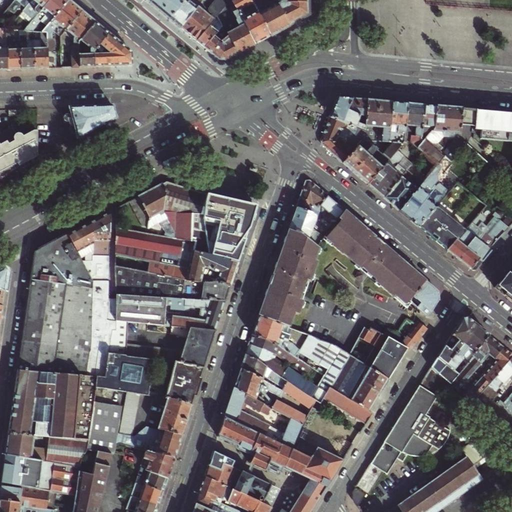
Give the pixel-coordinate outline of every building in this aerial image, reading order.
[(14,0),(10,5),(14,8),(20,0),(14,0)] [(33,0),(39,4),(27,19),(31,22),(34,18),(49,0),(33,0)] [(49,0),(34,18),(39,22),(46,14),(52,20),(67,0),(49,0)] [(75,6),(68,0),(67,0),(52,20),(42,32),(47,32),(48,43),(53,43),(53,33),(55,31),(61,37),(66,31),(82,11),(75,6)] [(151,0),(149,2),(162,13),(169,19),(184,0),(151,0)] [(198,5),(202,0),(184,0),(169,19),(175,24),(179,28),(198,5)] [(217,15),(229,0),(215,0),(205,12),(198,5),(179,28),(188,35),(196,41),(217,15)] [(231,0),(229,0),(217,15),(222,25),(238,53),(245,49),(250,46),(254,44),(236,8),(231,0)] [(231,0),(236,8),(239,6),(240,9),(252,3),(252,2),(250,0),(231,0)] [(292,25),(309,16),(308,6),(308,0),(291,0),(268,12),(267,9),(258,14),(270,36),(292,25)] [(239,6),(236,8),(254,44),(263,40),(270,36),(258,14),(252,3),(240,9),(239,6)] [(81,39),(95,22),(90,18),(82,11),(66,31),(75,39),(73,41),(73,46),(71,46),(71,68),(80,68),(79,55),(79,42),(81,39)] [(222,25),(217,15),(196,41),(200,45),(204,48),(222,25)] [(100,43),(108,33),(102,29),(95,22),(81,39),(91,47),(88,51),(88,54),(79,55),(80,68),(95,67),(94,52),(94,49),(100,43)] [(222,25),(204,48),(213,56),(218,60),(224,60),(232,56),(238,53),(222,25)] [(0,39),(2,40),(2,28),(0,28),(0,70),(1,71),(8,70),(7,48),(0,48),(0,39)] [(26,39),(26,30),(20,30),(20,40),(21,70),(28,70),(35,69),(34,39),(26,39)] [(42,32),(41,31),(41,38),(34,39),(35,69),(42,69),(49,69),(48,52),(48,43),(47,32),(42,32)] [(120,43),(108,33),(100,43),(113,54),(99,54),(99,52),(94,52),(95,67),(105,67),(132,66),(132,53),(120,43)] [(14,35),(7,35),(7,48),(8,70),(14,70),(21,70),(20,40),(14,40),(14,35)] [(56,52),(48,52),(49,69),(57,69),(56,52)] [(359,116),(354,115),(347,111),(352,99),(337,98),(334,106),(332,112),(330,117),(350,126),(354,127),(359,116)] [(354,115),(359,116),(365,116),(367,100),(359,99),(352,99),(347,111),(354,115)] [(386,142),(388,142),(391,102),(378,101),(367,100),(365,116),(364,126),(374,127),(373,141),(379,141),(386,142)] [(405,132),(407,104),(400,103),(391,102),(388,142),(398,143),(399,141),(396,141),(397,132),(405,132)] [(404,142),(402,144),(368,185),(376,191),(384,198),(406,171),(398,164),(413,146),(416,148),(423,139),(421,137),(411,136),(411,133),(412,126),(414,104),(407,104),(405,132),(404,142)] [(420,105),(414,104),(412,126),(416,126),(416,127),(415,129),(415,133),(411,133),(411,136),(421,137),(422,130),(422,127),(420,127),(421,116),(423,116),(424,105),(420,105)] [(422,127),(422,130),(430,131),(434,127),(435,106),(430,106),(424,105),(423,116),(421,116),(420,127),(422,127)] [(112,106),(68,108),(71,117),(73,125),(77,140),(86,135),(102,126),(116,119),(112,106)] [(450,107),(435,106),(434,127),(430,131),(423,139),(416,148),(421,152),(437,165),(444,156),(450,161),(466,145),(456,136),(441,153),(430,144),(438,135),(439,132),(459,133),(460,125),(462,108),(450,107)] [(511,112),(502,112),(462,108),(460,125),(473,126),(473,131),(511,134),(511,112)] [(364,131),(364,126),(365,116),(359,116),(354,127),(357,129),(364,131)] [(346,133),(350,126),(330,117),(327,125),(324,133),(344,146),(354,132),(355,133),(357,129),(354,127),(353,130),(349,135),(346,133)] [(0,180),(9,175),(38,160),(38,127),(32,127),(21,133),(20,132),(18,131),(16,131),(14,131),(13,133),(12,134),(11,136),(12,138),(13,140),(14,141),(9,143),(7,141),(0,144),(0,180)] [(332,153),(343,163),(364,140),(364,131),(357,129),(355,133),(354,132),(344,146),(324,133),(321,139),(322,144),(332,153)] [(422,130),(421,137),(423,139),(430,131),(422,130)] [(348,167),(353,171),(375,147),(379,141),(373,141),(364,140),(343,163),(348,167)] [(368,185),(402,144),(398,143),(388,142),(386,142),(387,146),(381,153),(375,147),(353,171),(360,178),(368,185)] [(441,168),(437,165),(422,183),(430,189),(437,182),(438,181),(437,176),(436,175),(439,172),(439,170),(441,168)] [(410,172),(407,170),(406,171),(384,198),(391,204),(399,211),(415,191),(417,189),(404,178),(410,172)] [(296,207),(309,212),(313,215),(328,197),(317,187),(309,181),(305,181),(296,207)] [(180,186),(166,182),(165,183),(162,184),(166,192),(163,212),(174,232),(174,239),(192,242),(193,234),(193,229),(193,212),(204,213),(204,194),(180,186)] [(417,189),(415,191),(426,200),(439,184),(437,182),(430,189),(422,183),(417,189)] [(166,192),(162,184),(146,193),(129,202),(142,226),(148,223),(148,229),(162,221),(164,224),(161,226),(165,234),(169,235),(174,232),(163,212),(166,192)] [(415,191),(399,211),(409,219),(418,226),(427,216),(429,217),(437,207),(446,196),(449,192),(439,184),(426,200),(415,191)] [(211,195),(204,194),(204,213),(193,212),(193,229),(204,230),(204,223),(230,224),(226,235),(223,234),(221,239),(200,234),(198,236),(193,234),(192,242),(193,250),(237,262),(240,255),(244,243),(248,231),(251,222),(252,219),(255,210),(256,205),(230,200),(211,195)] [(328,197),(313,215),(331,230),(338,221),(336,219),(343,210),(334,202),(328,197)] [(313,215),(309,212),(296,207),(294,214),(290,224),(288,229),(312,238),(319,244),(326,235),(331,230),(313,215)] [(437,207),(429,217),(427,216),(418,226),(422,230),(429,235),(430,236),(439,226),(436,223),(444,213),(437,207)] [(410,300),(425,281),(416,273),(400,258),(384,245),(370,233),(356,221),(343,210),(336,219),(338,221),(331,230),(326,235),(335,243),(334,245),(344,254),(345,253),(405,306),(410,300)] [(111,242),(111,212),(106,215),(73,232),(67,235),(77,253),(93,246),(93,241),(96,240),(97,242),(111,242)] [(491,251),(511,223),(511,218),(509,216),(502,222),(498,218),(499,216),(495,212),(493,215),(495,217),(486,227),(481,223),(483,220),(483,217),(479,213),(477,216),(464,230),(465,231),(457,241),(455,240),(447,250),(452,254),(465,264),(472,270),(475,269),(491,251)] [(439,226),(443,220),(446,217),(447,216),(444,213),(436,223),(439,226)] [(465,231),(464,230),(447,216),(446,217),(443,220),(439,226),(430,236),(436,241),(447,250),(455,240),(457,241),(465,231)] [(174,239),(116,229),(116,255),(188,269),(193,250),(192,242),(174,239)] [(258,316),(288,329),(293,315),(297,316),(316,263),(313,262),(319,245),(319,244),(312,238),(288,229),(276,266),(273,275),(269,285),(263,302),(258,316)] [(48,245),(34,253),(17,371),(96,376),(105,377),(107,354),(91,352),(92,280),(85,267),(77,253),(67,235),(48,245)] [(93,256),(110,257),(111,242),(97,242),(96,240),(93,241),(93,246),(93,256)] [(216,281),(217,279),(209,279),(199,278),(202,269),(218,274),(232,278),(233,274),(234,271),(235,267),(237,262),(193,250),(188,269),(185,280),(199,282),(216,281)] [(188,269),(116,255),(115,267),(185,280),(188,269)] [(128,336),(108,333),(109,298),(110,257),(93,256),(93,263),(92,280),(91,352),(107,354),(126,356),(127,345),(128,336)] [(85,267),(92,280),(93,263),(85,267)] [(229,288),(230,285),(216,281),(199,282),(185,280),(115,267),(117,295),(224,300),(227,294),(229,288)] [(216,281),(230,285),(232,278),(218,274),(217,279),(216,281)] [(511,302),(511,275),(511,276),(508,274),(496,289),(511,302)] [(433,288),(425,281),(410,300),(417,306),(428,315),(438,300),(438,296),(437,292),(433,288)] [(219,316),(224,300),(117,295),(117,298),(116,321),(128,322),(164,325),(166,304),(171,304),(171,309),(188,310),(188,305),(200,306),(201,306),(197,318),(201,318),(199,329),(215,330),(216,325),(219,316)] [(116,321),(117,298),(109,298),(108,333),(128,336),(128,322),(116,321)] [(213,334),(215,330),(199,329),(201,318),(197,318),(171,315),(170,326),(171,326),(189,328),(186,338),(182,351),(127,345),(126,356),(154,359),(158,360),(160,360),(161,359),(170,361),(171,360),(174,361),(186,362),(202,367),(204,361),(206,356),(207,352),(210,344),(211,341),(213,334)] [(298,351),(293,345),(285,340),(289,329),(288,329),(258,316),(256,323),(252,335),(271,343),(296,358),(299,354),(297,352),(298,351)] [(464,318),(461,318),(430,367),(438,373),(477,326),(472,322),(466,317),(464,318)] [(406,320),(402,326),(418,339),(424,332),(427,328),(422,324),(415,318),(411,323),(406,320)] [(186,338),(189,328),(171,326),(170,333),(186,338)] [(399,345),(407,349),(409,350),(411,349),(415,344),(418,339),(402,326),(398,332),(405,337),(399,345)] [(468,361),(472,356),(488,335),(483,331),(477,326),(438,373),(443,377),(450,383),(458,373),(453,369),(463,356),(468,361)] [(351,352),(349,356),(388,379),(397,365),(407,349),(399,345),(367,330),(365,332),(363,330),(364,328),(351,352)] [(296,358),(271,343),(252,335),(250,340),(249,344),(275,355),(297,370),(300,366),(302,362),(296,358)] [(472,356),(480,362),(488,352),(492,355),(503,348),(500,345),(493,339),(488,335),(472,356)] [(309,358),(319,341),(308,336),(299,352),(309,358)] [(324,376),(316,388),(310,397),(319,404),(322,398),(329,388),(349,356),(334,347),(319,341),(309,358),(328,369),(324,376)] [(247,349),(245,355),(288,383),(295,373),(274,359),(275,355),(249,344),(247,349)] [(503,348),(492,355),(496,358),(481,376),(489,383),(511,356),(511,354),(508,352),(503,348)] [(160,398),(160,394),(151,392),(154,359),(126,356),(107,354),(105,377),(96,376),(94,387),(109,389),(126,392),(139,394),(160,398)] [(284,390),(288,383),(245,355),(243,361),(241,366),(240,369),(263,382),(264,377),(272,383),(284,390)] [(349,356),(329,388),(367,411),(379,393),(383,387),(388,379),(349,356)] [(480,362),(472,356),(468,361),(458,373),(450,383),(458,389),(480,362)] [(511,356),(489,383),(473,401),(501,423),(510,414),(511,411),(511,356)] [(166,399),(190,404),(193,396),(196,387),(200,375),(202,369),(202,367),(186,362),(174,361),(166,399)] [(430,367),(417,388),(431,397),(443,377),(438,373),(430,367)] [(277,400),(275,403),(267,399),(264,405),(278,412),(291,419),(302,425),(309,410),(313,403),(318,406),(319,404),(310,397),(295,388),(288,383),(284,390),(282,393),(263,382),(240,369),(239,372),(236,382),(234,387),(256,400),(259,393),(264,395),(266,390),(282,400),(285,394),(308,408),(305,414),(277,400)] [(96,376),(17,371),(10,422),(8,433),(87,439),(94,387),(96,376)] [(288,383),(295,388),(302,378),(295,373),(288,383)] [(489,383),(481,376),(465,395),(473,401),(489,383)] [(316,388),(302,378),(295,388),(310,397),(316,388)] [(75,494),(71,511),(124,511),(126,508),(130,493),(134,481),(136,475),(134,475),(118,470),(123,455),(114,453),(116,442),(118,432),(119,433),(123,406),(126,392),(109,389),(94,387),(87,439),(85,449),(81,455),(75,494)] [(264,405),(256,400),(234,387),(232,393),(230,400),(243,407),(245,405),(274,421),(278,412),(264,405)] [(372,413),(367,411),(329,388),(322,398),(365,424),(372,413)] [(417,388),(382,443),(399,454),(400,454),(401,455),(402,455),(403,456),(404,456),(405,456),(406,456),(411,458),(418,458),(425,457),(431,454),(436,451),(440,447),(443,443),(446,438),(447,434),(448,428),(448,423),(446,414),(444,409),(441,405),(437,401),(431,397),(417,388)] [(131,435),(139,394),(126,392),(123,406),(119,433),(131,435)] [(157,428),(180,434),(183,427),(188,412),(190,404),(166,399),(157,428)] [(227,407),(224,415),(269,438),(271,435),(268,433),(272,426),(243,409),(243,407),(230,400),(227,407)] [(274,421),(273,424),(243,407),(243,409),(272,426),(268,433),(271,435),(269,438),(279,443),(291,419),(278,412),(274,421)] [(281,489),(251,475),(243,493),(259,500),(255,511),(254,511),(310,511),(334,475),(344,459),(317,446),(311,457),(291,447),(290,449),(279,443),(269,438),(224,415),(219,430),(217,436),(254,453),(250,463),(267,471),(272,463),(310,480),(290,511),(271,511),(274,508),(272,507),(281,489)] [(291,419),(279,443),(290,449),(291,447),(302,425),(291,419)] [(150,450),(173,456),(174,453),(178,441),(180,434),(157,428),(146,426),(134,435),(131,435),(119,433),(118,432),(116,442),(143,449),(150,450)] [(87,439),(8,433),(4,459),(1,483),(56,491),(75,494),(81,455),(85,449),(87,439)] [(390,511),(389,511),(428,511),(480,476),(476,470),(495,457),(482,438),(463,451),(468,457),(400,505),(390,511)] [(382,443),(369,464),(381,472),(386,475),(396,459),(401,462),(405,456),(404,456),(403,456),(402,455),(401,455),(400,454),(399,454),(382,443)] [(170,465),(173,456),(150,450),(144,470),(166,477),(170,465)] [(233,468),(236,460),(212,450),(207,465),(223,471),(225,464),(233,468)] [(251,475),(233,468),(225,464),(223,471),(207,465),(205,470),(203,476),(242,493),(243,493),(251,475)] [(369,464),(356,486),(368,493),(381,472),(369,464)] [(134,481),(162,490),(164,483),(166,477),(144,470),(141,477),(136,475),(134,481)] [(237,504),(242,493),(203,476),(202,480),(197,493),(220,503),(222,498),(237,504)] [(438,511),(483,480),(480,476),(428,511),(438,511)] [(139,496),(158,502),(160,496),(162,490),(134,481),(130,493),(133,494),(135,488),(141,490),(139,496)] [(52,511),(56,491),(1,483),(0,488),(0,511),(52,511)] [(366,496),(355,488),(352,492),(352,499),(359,509),(366,496)] [(134,510),(138,511),(154,511),(156,509),(158,502),(139,496),(136,495),(133,494),(130,493),(126,508),(129,509),(130,504),(136,505),(134,510)] [(197,493),(196,497),(194,502),(212,510),(214,506),(227,511),(240,511),(235,509),(220,503),(197,493)] [(237,504),(255,511),(259,500),(243,493),(242,493),(237,504)] [(227,511),(214,506),(212,510),(194,502),(190,511),(227,511)]
